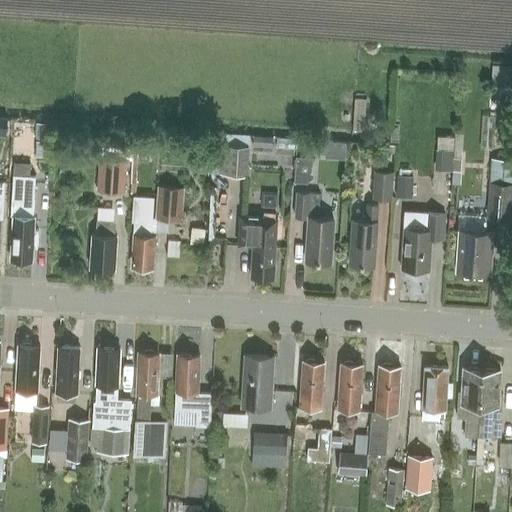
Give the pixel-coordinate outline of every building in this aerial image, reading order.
[(492,96),(511,95),(511,86),(511,63),(492,64),(492,96)] [(365,130),(367,99),(356,98),(354,130),(365,130)] [(35,123),(35,135),(48,135),(48,123),(35,123)] [(399,142),(400,127),(391,127),(390,141),(399,142)] [(452,170),(452,184),(460,184),(461,170),(463,134),(454,134),(454,137),(452,170)] [(272,147),(273,137),(253,136),(253,146),(272,147)] [(328,140),(326,154),(345,156),(347,142),(328,140)] [(134,141),(133,153),(156,154),(157,142),(134,141)] [(248,175),(249,146),(221,144),(220,173),(248,175)] [(386,145),(386,154),(395,154),(396,145),(386,145)] [(124,190),(126,158),(99,156),(97,189),(124,190)] [(308,183),(314,178),(315,158),(297,157),(295,181),(298,183),(308,183)] [(488,215),(488,218),(511,219),(511,159),(492,158),(490,182),(488,215)] [(14,163),(14,175),(27,175),(27,164),(14,163)] [(394,176),(393,194),(410,195),(411,177),(406,177),(407,168),(397,167),(396,176),(394,176)] [(391,199),(392,171),(374,170),(372,198),(391,199)] [(20,262),(22,260),(33,260),(34,247),(38,247),(39,229),(35,229),(36,216),(34,216),(36,176),(27,175),(14,175),(12,215),(14,216),(11,259),(13,259),(14,261),(20,262)] [(183,220),(185,187),(159,185),(157,218),(183,220)] [(307,261),(330,262),(334,217),(319,216),(320,192),(297,191),(296,216),(310,217),(307,261)] [(134,233),(132,260),(134,261),(134,267),(138,267),(139,269),(145,270),(148,268),(152,268),(153,252),(155,253),(157,251),(158,242),(156,241),(156,234),(152,234),(155,196),(134,195),(132,221),(135,221),(134,232),(134,233)] [(350,264),(374,265),(379,203),(367,202),(366,220),(353,219),(350,264)] [(405,227),(402,267),(430,269),(432,237),(444,238),(446,214),(427,213),(406,211),(405,227)] [(461,213),(457,271),(490,274),(493,232),(487,232),(488,218),(488,215),(461,213)] [(242,216),(240,244),(253,245),(251,276),(275,278),(278,218),(242,216)] [(115,268),(117,236),(110,235),(111,220),(98,219),(97,235),(94,234),(92,266),(115,268)] [(204,245),(205,229),(192,227),(190,243),(204,245)] [(19,344),(16,391),(38,392),(39,377),(41,375),(41,369),(40,366),(41,346),(32,345),(30,344),(24,343),(22,345),(19,344)] [(78,369),(79,348),(59,346),(56,393),(77,394),(77,379),(80,377),(80,372),(78,369)] [(118,386),(120,348),(98,347),(95,402),(95,418),(93,418),(91,443),(98,444),(97,453),(128,454),(130,416),(131,399),(117,398),(118,386)] [(137,366),(136,393),(138,393),(137,414),(137,418),(150,419),(151,393),(159,394),(159,376),(156,374),(157,352),(153,352),(151,350),(145,349),(142,351),(140,351),(139,366),(137,366)] [(159,372),(168,373),(169,350),(160,350),(159,372)] [(175,409),(174,424),(196,425),(209,425),(211,392),(198,391),(200,354),(192,354),(190,352),(184,352),(182,353),(177,353),(175,409)] [(270,407),(274,356),(245,354),(241,405),(270,407)] [(321,409),(324,362),(304,360),(300,407),(321,409)] [(359,411),(362,363),(341,361),(338,409),(359,411)] [(399,413),(403,365),(379,364),(376,410),(371,410),(370,435),(368,452),(386,454),(389,412),(399,413)] [(447,410),(450,367),(425,365),(421,408),(447,410)] [(478,436),(484,368),(465,367),(464,391),(460,391),(458,417),(465,418),(464,435),(478,436)] [(492,437),(493,424),(493,419),(501,419),(503,393),(500,393),(502,369),(484,368),(478,436),(492,437)] [(38,403),(37,406),(35,442),(47,443),(50,404),(38,403)] [(0,448),(7,449),(9,408),(0,407),(0,448)] [(247,424),(248,412),(225,410),(224,421),(247,424)] [(88,460),(91,419),(70,418),(67,458),(88,460)] [(135,419),(133,455),(149,456),(151,420),(135,419)] [(295,423),(294,438),(305,439),(306,424),(295,423)] [(222,437),(223,427),(216,426),(214,449),(227,450),(228,438),(222,437)] [(330,461),(332,429),(319,428),(318,448),(309,447),(308,459),(330,461)] [(286,454),(287,434),(255,431),(253,451),(286,454)] [(367,453),(368,435),(358,434),(356,453),(341,451),(339,472),(367,474),(368,454),(367,453)] [(333,436),(332,447),(341,447),(342,437),(333,436)] [(500,463),(511,462),(511,439),(500,439),(500,463)] [(44,449),(33,449),(32,461),(44,462),(44,449)] [(430,490),(432,457),(408,455),(405,488),(430,490)] [(469,455),(468,465),(475,465),(475,464),(476,458),(476,455),(469,455)] [(401,505),(404,470),(391,469),(389,504),(401,505)]
